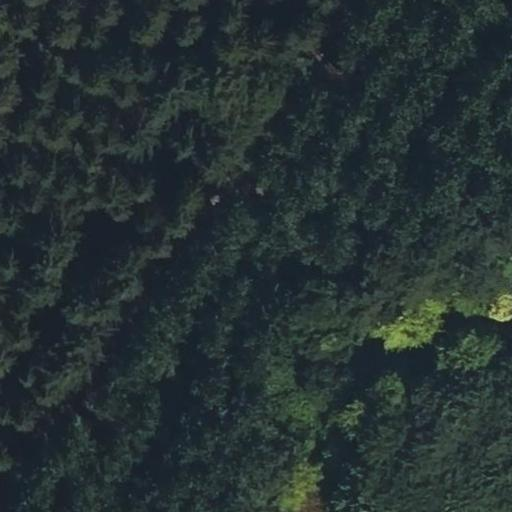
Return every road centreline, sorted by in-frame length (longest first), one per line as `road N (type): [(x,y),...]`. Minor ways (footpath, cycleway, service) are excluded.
road 1 (track): [(0,511),(19,454),(350,0)]
road 2 (track): [(511,463),(186,511)]
